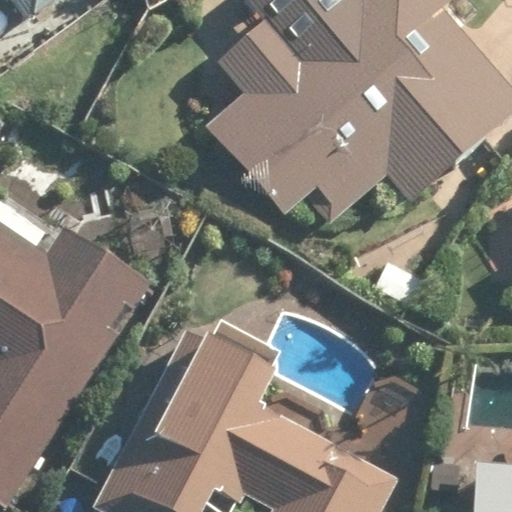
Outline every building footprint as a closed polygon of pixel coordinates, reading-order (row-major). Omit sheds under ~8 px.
[(0,0),(15,22),(49,0),(0,0)] [(244,0),(232,10),(251,32),(206,71),(234,104),(191,141),(274,237),(301,214),(321,238),(380,188),(401,213),(511,118),(511,104),(437,17),(453,3),(449,0),(244,0)] [(0,240),(0,511),(2,511),(140,290),(52,236),(36,263),(0,240)] [(229,511),(231,509),(237,511),(383,511),(396,487),(252,414),(265,389),(174,342),(87,511),(229,511)] [(511,511),(511,459),(501,459),(501,470),(462,468),(461,505),(439,504),(438,511),(511,511)]
